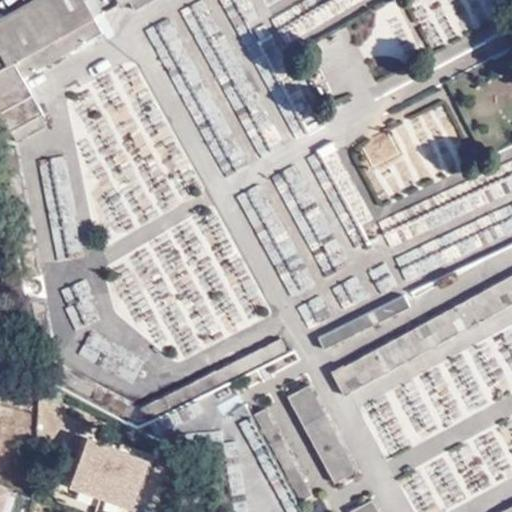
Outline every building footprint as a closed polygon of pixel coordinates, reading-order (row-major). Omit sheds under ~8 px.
[(30,0),(0,17),(0,136),(44,112),(22,74),(104,30),(96,16),(86,0),(30,0)] [(254,0),(259,30),(297,24),(295,11),(313,9),(311,0),(254,0)] [(150,29),(168,72),(191,62),(173,20),(150,29)] [(450,102),(360,142),(386,200),(476,159),(450,102)] [(402,280),(511,238),(511,158),(395,202),(410,242),(391,249),(402,280)] [(424,346),(511,300),(511,268),(495,277),(495,276),(410,320),(424,346)] [(358,469),(310,380),(276,398),(323,487),(358,469)] [(423,406),(411,409),(410,404),(397,408),(393,394),(365,403),(377,440),(404,431),(405,435),(423,430),(419,415),(425,413),(423,406)] [(304,511),(297,499),(307,493),(256,406),(210,432),(257,511),(304,511)] [(511,511),(511,418),(388,475),(445,482),(430,496),(434,505),(511,469),(511,478),(496,485),(475,504),(487,506),(473,511),(511,511)] [(115,511),(129,511),(149,444),(83,426),(68,479),(87,485),(82,503),(115,511)] [(0,511),(4,511),(10,493),(0,489),(0,511)] [(382,511),(374,496),(343,511),(382,511)]
